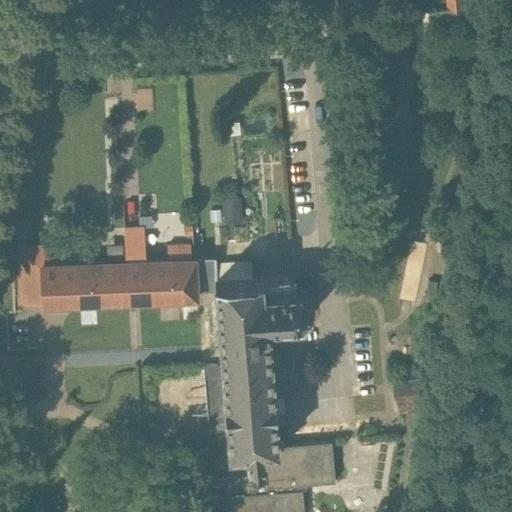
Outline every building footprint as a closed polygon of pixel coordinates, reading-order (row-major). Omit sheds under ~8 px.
[(192,224),(183,224),(183,235),(193,235),(192,224)] [(126,243),(127,261),(129,300),(196,296),(196,293),(194,257),(146,260),(145,230),(126,231),(126,243)] [(207,402),(212,401),(214,425),(226,424),(229,450),(247,448),(249,477),(208,480),(208,478),(205,478),(206,511),(303,511),(302,489),(297,490),(296,482),(332,479),(332,481),(335,481),(331,441),(280,445),(269,323),(282,322),(282,325),(285,325),(285,321),(301,320),(302,323),(305,322),(303,319),(310,310),(314,312),(315,309),(311,308),(310,297),(313,295),(312,293),(309,294),(300,287),(302,284),(299,283),(298,287),(296,287),(295,274),(216,280),(214,257),(194,257),(196,293),(215,292),(221,360),(203,362),(207,402)] [(224,277),(256,275),(255,259),(223,261),(224,277)] [(42,304),(129,300),(127,261),(40,266),(42,304)] [(393,397),(421,394),(420,378),(392,380),(393,397)]
